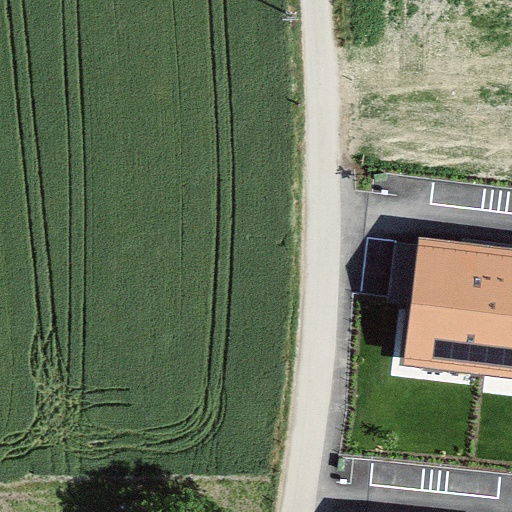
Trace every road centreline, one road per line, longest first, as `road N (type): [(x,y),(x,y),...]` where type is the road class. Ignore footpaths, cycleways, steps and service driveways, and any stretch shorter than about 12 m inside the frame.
road 1 (residential): [(296,511),(318,358),(324,142)]
road 2 (track): [(324,142),(315,0)]
